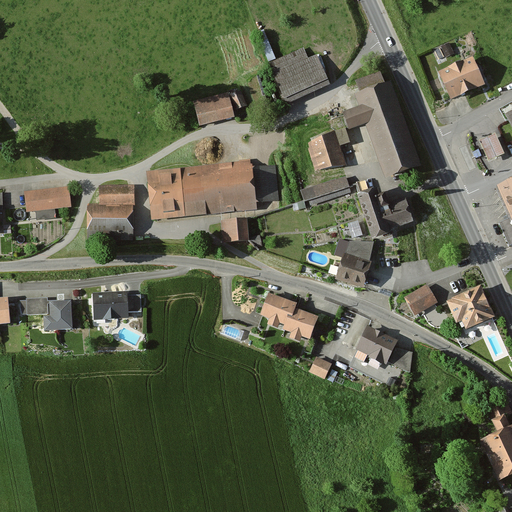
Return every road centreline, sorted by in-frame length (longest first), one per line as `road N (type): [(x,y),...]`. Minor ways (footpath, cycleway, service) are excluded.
road 1 (unclassified): [(0,266),(165,259),(273,276),(377,313),(480,364),(511,389)]
road 2 (secondary): [(368,0),(432,143)]
road 3 (secondary): [(458,199),(511,325)]
